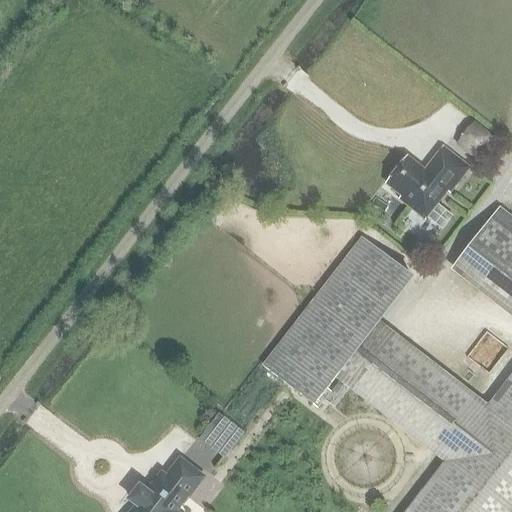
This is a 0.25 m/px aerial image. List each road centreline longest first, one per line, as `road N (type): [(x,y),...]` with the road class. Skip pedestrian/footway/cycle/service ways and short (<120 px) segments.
road 1 (unclassified): [(0,411),(319,0)]
road 2 (unknown): [(511,156),(431,278),(426,312),(450,345)]
